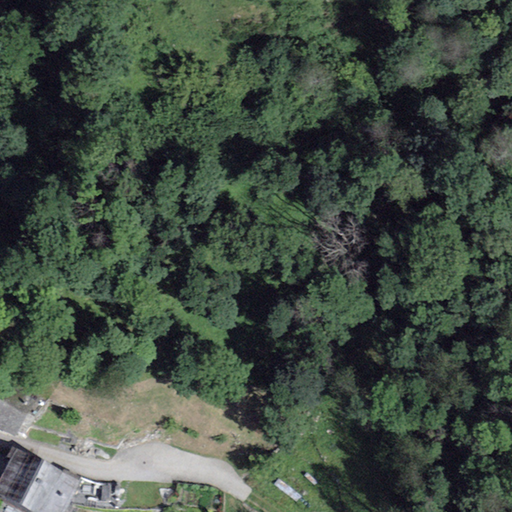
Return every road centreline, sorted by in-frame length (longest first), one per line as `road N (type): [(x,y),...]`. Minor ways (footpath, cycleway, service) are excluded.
road 1 (track): [(511,442),(360,350),(355,359),(404,511)]
road 2 (residential): [(0,438),(72,465),(191,470),(245,493)]
